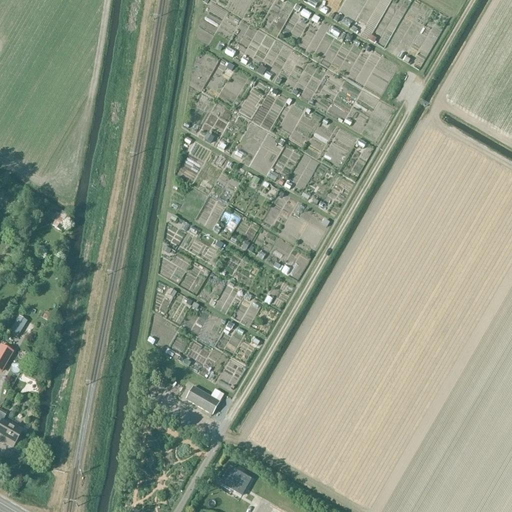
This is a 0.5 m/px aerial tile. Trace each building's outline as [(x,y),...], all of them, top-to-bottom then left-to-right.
[(326,24),(329,18),(324,15),(320,21),(326,24)] [(317,25),(320,20),(315,17),(312,22),(317,25)] [(334,35),(340,38),(344,30),(338,27),(334,35)] [(384,37),(382,43),(390,46),(393,41),(384,37)] [(255,64),(259,56),(254,53),(249,61),(255,64)] [(409,99),(421,74),(412,70),(401,96),(409,99)] [(311,118),(317,121),(321,115),(314,111),(311,118)] [(57,215),(56,217),(53,220),(57,222),(54,227),(61,232),(70,220),(62,215),(60,217),(57,215)] [(294,275),(297,269),(292,266),(289,272),(294,275)] [(196,295),(199,290),(194,287),(191,292),(196,295)] [(278,304),(280,297),(274,295),(271,302),(278,304)] [(46,315),(43,321),(47,324),(51,317),(46,315)] [(26,323),(19,318),(10,333),(18,338),(26,323)] [(193,320),(189,325),(195,329),(199,323),(193,320)] [(0,371),(11,353),(1,347),(0,347),(0,371)] [(39,374),(27,369),(24,376),(35,382),(39,374)] [(213,416),(220,403),(211,398),(194,388),(186,401),(213,416)] [(216,390),(211,398),(220,403),(225,395),(216,390)] [(0,440),(13,448),(22,433),(3,422),(6,417),(0,413),(0,440)] [(231,468),(223,482),(234,488),(232,491),(241,497),(243,493),(251,480),(231,468)]
